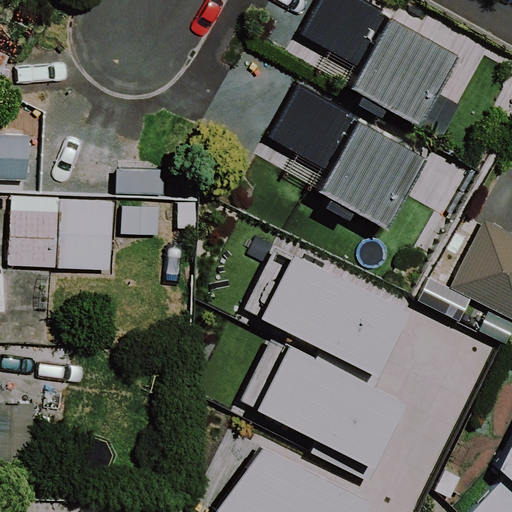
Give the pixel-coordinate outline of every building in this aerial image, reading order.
[(384,17),(355,0),(319,0),(301,31),(355,64),(384,17)] [(400,22),(355,100),(390,120),(397,108),(427,125),(465,59),(400,22)] [(0,80),(12,59),(0,52),(0,80)] [(352,113),(296,79),(261,138),(316,171),(352,113)] [(370,123),(321,207),(352,225),(362,209),(397,229),(436,161),(370,123)] [(0,182),(34,184),(36,132),(0,130),(0,182)] [(109,203),(10,196),(6,263),(105,270),(109,203)] [(511,235),(480,220),(447,286),(511,318),(511,235)] [(302,390),(303,336),(219,334),(217,482),(301,483),(302,390)] [(32,405),(0,404),(0,465),(31,465),(32,405)] [(511,511),(511,429),(468,511),(511,511)] [(18,502),(17,511),(41,511),(42,503),(18,502)]
